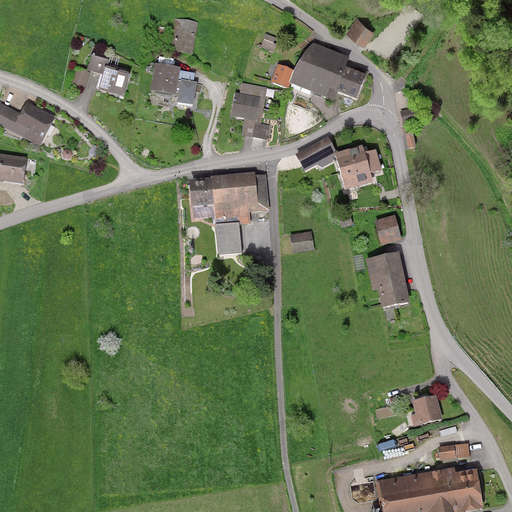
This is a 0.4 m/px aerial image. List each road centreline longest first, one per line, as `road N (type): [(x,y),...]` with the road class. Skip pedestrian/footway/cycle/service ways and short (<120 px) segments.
road 1 (residential): [(381,116),(346,119),(274,154),(134,181)]
road 2 (tertiary): [(448,342),(429,309),(396,141),(381,116)]
road 3 (track): [(397,86),(458,135),(511,220)]
road 4 (residential): [(134,181),(94,128),(35,88),(0,76)]
road 5 (residential): [(272,0),(371,69),(383,92),(381,116)]
road 6 (residential): [(448,342),(438,366),(511,490)]
road 7 (residential): [(134,181),(0,223)]
